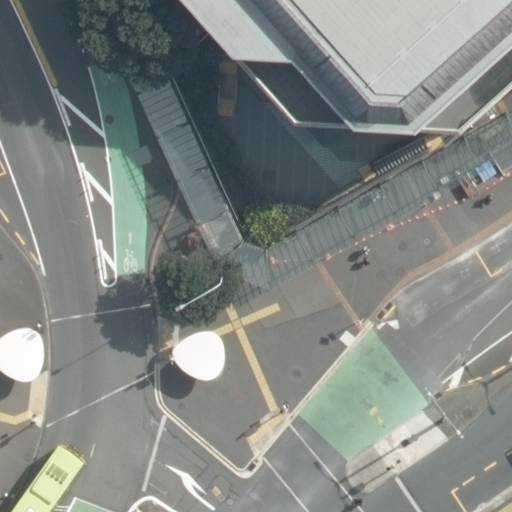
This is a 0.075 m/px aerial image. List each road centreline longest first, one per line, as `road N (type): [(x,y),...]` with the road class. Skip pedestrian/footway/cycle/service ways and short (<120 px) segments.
road 1 (secondary): [(85,409),(88,354),(71,250),(0,50)]
road 2 (tertiary): [(283,511),(422,348),(511,284)]
road 3 (unclassified): [(213,511),(85,409)]
road 4 (tertiary): [(511,438),(405,511)]
